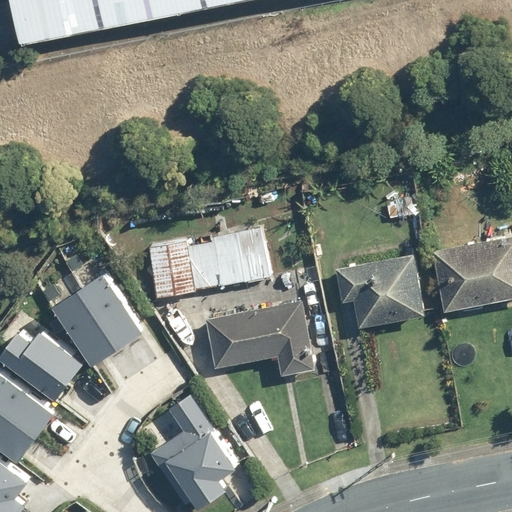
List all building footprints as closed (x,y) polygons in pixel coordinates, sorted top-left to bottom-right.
[(18,0),(29,52),(33,51),(290,0),(18,0)] [(150,243),(158,294),(251,279),(244,229),(150,243)] [(511,233),(437,247),(448,308),(511,295),(511,233)] [(418,249),(337,266),(344,299),(358,296),(365,326),(431,312),(418,249)] [(110,262),(55,301),(101,365),(155,326),(110,262)] [(306,297),(209,314),(219,365),(280,354),(284,374),(319,368),(306,297)] [(0,353),(0,359),(3,362),(0,365),(0,511),(32,511),(41,500),(27,490),(40,473),(24,461),(97,363),(43,324),(36,332),(23,322),(0,353)] [(185,429),(155,448),(192,508),(201,503),(207,511),(249,487),(237,466),(251,457),(206,383),(170,405),(185,429)]
